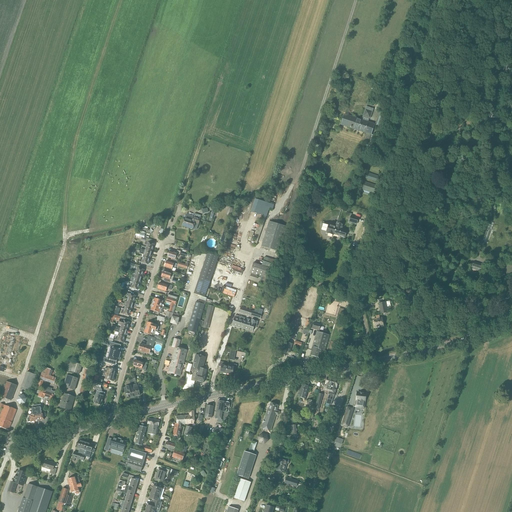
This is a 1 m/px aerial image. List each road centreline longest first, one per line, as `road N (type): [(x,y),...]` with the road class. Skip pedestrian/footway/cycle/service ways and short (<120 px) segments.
road 1 (unclassified): [(374,361),(360,297),(458,0)]
road 2 (track): [(356,0),(300,172),(255,250)]
road 3 (residential): [(116,419),(125,361),(167,229)]
road 4 (unclassified): [(304,511),(348,365)]
road 5 (tertiary): [(374,361),(511,321)]
road 6 (residential): [(288,378),(254,502)]
road 7 (tertiary): [(167,406),(288,378)]
road 8 (tertiary): [(0,451),(116,419)]
